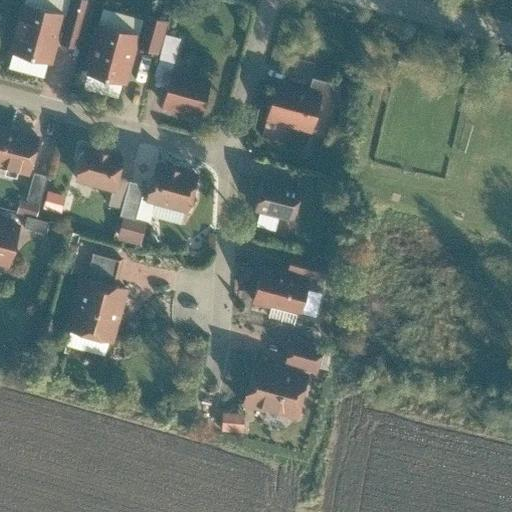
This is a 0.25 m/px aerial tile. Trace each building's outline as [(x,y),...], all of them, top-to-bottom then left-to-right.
[(85,0),(64,0),(60,15),(53,42),(73,47),(85,0)] [(60,15),(20,6),(7,58),(48,68),(53,42),(60,15)] [(164,23),(144,18),(135,52),(155,57),(164,23)] [(133,35),(97,28),(87,78),(124,85),(133,35)] [(196,116),(204,80),(162,71),(154,107),(196,116)] [(310,130),(316,91),(269,83),(262,122),(310,130)] [(0,166),(27,173),(36,134),(0,125),(0,166)] [(118,156),(81,145),(71,180),(110,191),(105,209),(117,212),(126,179),(112,175),(118,156)] [(187,212),(195,173),(144,162),(135,201),(187,212)] [(37,170),(28,199),(23,198),(20,210),(31,213),(28,223),(49,229),(51,220),(38,216),(50,174),(37,170)] [(306,190),(258,176),(248,213),(296,226),(306,190)] [(14,225),(0,220),(0,268),(2,269),(14,225)] [(111,345),(124,290),(108,287),(116,255),(84,248),(64,334),(111,345)] [(294,313),(306,257),(286,253),(282,275),(250,268),(242,302),(294,313)] [(281,368),(249,359),(235,404),(294,422),(318,346),(290,338),(281,368)] [(225,430),(247,430),(248,411),(226,410),(225,430)]
